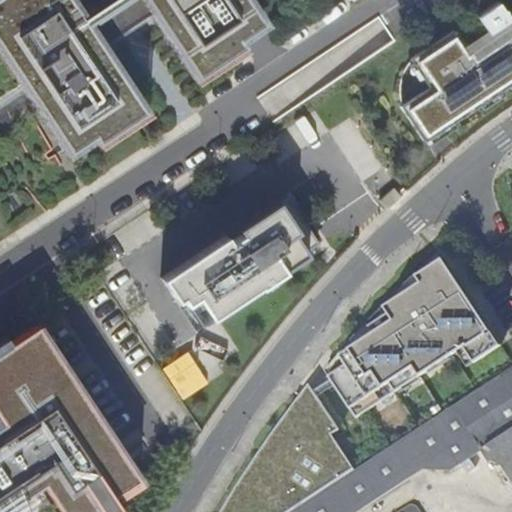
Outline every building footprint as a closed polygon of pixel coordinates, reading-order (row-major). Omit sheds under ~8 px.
[(0,0),(0,50),(28,93),(67,152),(91,136),(96,144),(145,111),(100,44),(70,0),(0,0)] [(143,0),(70,0),(100,44),(150,10),(143,0)] [(143,0),(150,10),(195,78),(244,45),(239,38),(263,22),(248,0),(143,0)] [(476,15),(487,32),(510,17),(504,8),(502,9),(497,1),(476,15)] [(464,47),(472,58),(511,31),(511,15),(510,17),(487,32),(464,47)] [(400,106),(422,140),(511,80),(511,31),(472,58),(464,47),(453,30),(410,59),(428,87),(400,106)] [(0,50),(0,112),(26,96),(25,95),(28,93),(0,50)] [(378,199),(387,209),(401,195),(392,186),(378,199)] [(317,243),(285,195),(160,278),(175,301),(180,298),(196,323),(207,315),(209,319),(258,286),(259,288),(283,271),(283,270),(306,254),(304,251),(317,243)] [(328,376),(356,418),(462,347),(473,363),(500,345),(443,258),(416,276),(420,283),(385,306),(389,313),(370,326),(374,332),(340,355),(346,364),(328,376)] [(0,511),(0,509),(41,482),(60,511),(107,511),(118,505),(110,494),(114,491),(137,476),(34,324),(0,346),(0,511)] [(511,366),(354,469),(289,511),(357,511),(426,468),(452,468),(483,449),(495,469),(502,464),(511,479),(511,366)] [(289,511),(354,469),(331,434),(339,429),(314,392),(302,400),(300,396),(252,462),(221,511),(289,511)] [(140,481),(137,476),(114,491),(117,496),(140,481)]
